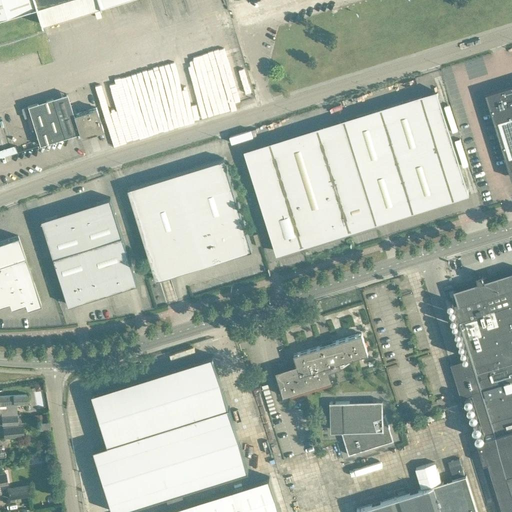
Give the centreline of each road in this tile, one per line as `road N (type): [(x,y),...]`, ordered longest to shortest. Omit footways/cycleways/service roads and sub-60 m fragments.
road 1 (unclassified): [(0,200),(511,36)]
road 2 (unclassified): [(50,361),(120,350),(511,228)]
road 3 (unclassified): [(74,511),(50,361)]
